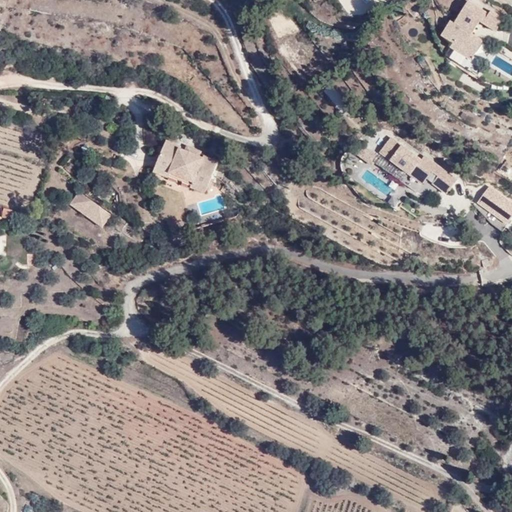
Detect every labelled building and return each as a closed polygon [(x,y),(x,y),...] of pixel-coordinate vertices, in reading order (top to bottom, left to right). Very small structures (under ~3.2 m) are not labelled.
[(483,13),(461,0),(447,23),(443,20),(435,35),(448,42),(445,46),(464,58),(475,39),(465,33),(474,20),(489,29),(497,18),(484,10),(483,13)] [(415,158),(385,136),(373,152),(403,174),(408,168),(421,178),(426,171),(432,175),(425,184),(439,194),(451,178),(418,154),(415,158)] [(160,139),(147,172),(162,178),(162,177),(163,174),(186,184),(184,187),(199,193),(211,160),(195,154),(197,150),(180,143),(179,146),(160,139)] [(484,219),(505,231),(511,218),(511,199),(487,186),(477,204),(489,211),(484,219)] [(104,227),(113,213),(77,193),(69,208),(104,227)] [(391,196),(388,205),(397,208),(400,199),(391,196)] [(16,218),(18,208),(6,206),(4,215),(16,218)]
